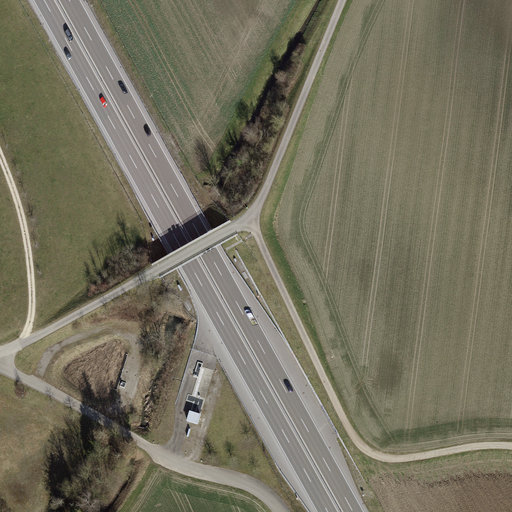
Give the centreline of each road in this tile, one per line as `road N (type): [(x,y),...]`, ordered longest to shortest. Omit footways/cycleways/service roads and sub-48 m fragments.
road 1 (motorway): [(355,511),(71,0)]
road 2 (motorway): [(44,0),(328,511)]
road 3 (track): [(250,219),(356,439),(376,456),(405,458),(511,445)]
road 4 (unclassified): [(344,0),(250,219),(155,272)]
road 5 (track): [(24,343),(33,308),(26,231),(0,154)]
road 6 (track): [(155,272),(0,350)]
